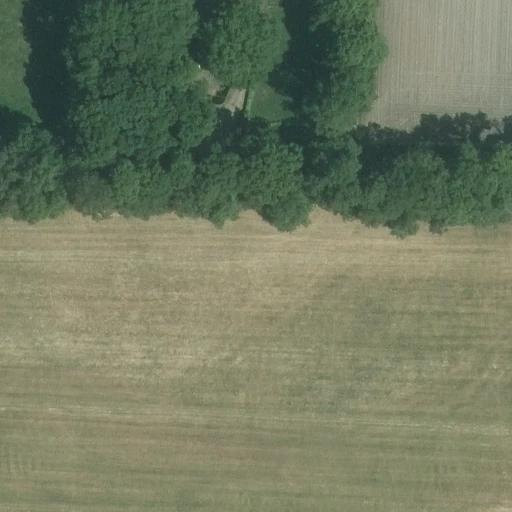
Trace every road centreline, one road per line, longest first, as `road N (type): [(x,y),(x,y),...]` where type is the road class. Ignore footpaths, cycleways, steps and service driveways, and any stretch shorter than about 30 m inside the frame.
road 1 (track): [(244,174),(511,186)]
road 2 (track): [(0,141),(219,152),(244,174)]
road 3 (track): [(219,152),(246,0)]
